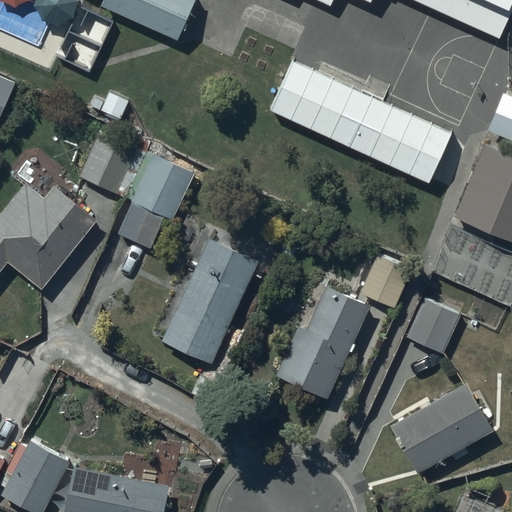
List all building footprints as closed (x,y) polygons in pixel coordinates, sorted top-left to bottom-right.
[(110,0),(180,31),(193,0),(110,0)] [(341,0),(347,14),(362,20),(377,14),(383,0),(341,0)] [(430,21),(424,3),(417,0),(398,0),(392,2),(385,18),(392,34),(407,41),(422,35),(430,21)] [(511,0),(435,0),(499,30),(511,0)] [(70,25),(57,52),(90,67),(103,40),(114,16),(83,2),(82,2),(81,1),(70,25)] [(430,37),(435,54),(450,61),(466,54),(473,38),(467,23),(452,17),(437,23),(430,37)] [(281,60),(245,42),(232,68),(268,86),(281,60)] [(446,147),(455,126),(295,52),(272,101),(433,175),(446,147)] [(171,64),(157,58),(142,92),(187,112),(207,67),(175,53),(171,64)] [(0,108),(15,76),(0,69),(0,108)] [(110,86),(102,105),(122,114),(131,95),(110,86)] [(495,108),(488,124),(511,133),(511,90),(503,87),(495,108)] [(95,92),(91,101),(101,105),(105,97),(95,92)] [(101,122),(80,170),(133,194),(118,226),(152,241),(166,211),(173,214),(195,165),(101,122)] [(511,145),(488,136),(457,209),(511,231),(511,145)] [(45,189),(27,174),(0,208),(0,266),(9,255),(44,282),(99,213),(54,178),(45,189)] [(511,295),(511,246),(453,220),(433,266),(510,300),(511,295)] [(259,251),(211,229),(164,333),(212,355),(259,251)] [(378,247),(362,287),(396,301),(413,261),(378,247)] [(320,274),(277,368),(329,391),(372,297),(320,274)] [(463,308),(426,292),(408,331),(445,348),(463,308)] [(495,424),(468,375),(391,417),(418,466),(495,424)] [(71,454),(31,433),(2,488),(43,509),(71,454)] [(73,459),(64,510),(71,511),(164,511),(171,478),(73,459)]
